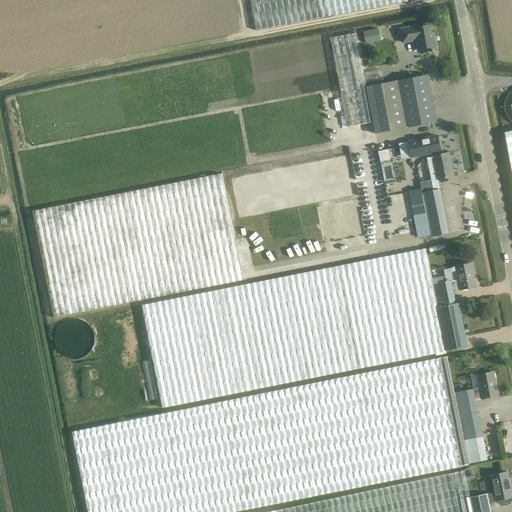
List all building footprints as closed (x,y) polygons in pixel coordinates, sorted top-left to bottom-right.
[(250,0),(257,31),(332,15),(332,17),(408,1),(408,0),(410,0),(411,1),(418,0),(250,0)] [(421,45),(422,53),(438,50),(436,38),(434,39),(432,25),(417,27),(417,26),(402,28),(404,42),(418,39),(419,45),(421,45)] [(379,29),(364,32),(366,43),(381,40),(379,29)] [(373,122),(375,134),(437,122),(428,75),(367,87),(357,33),(331,38),(348,127),(373,122)] [(438,135),(409,141),(412,156),(412,157),(415,157),(441,152),(438,135)] [(379,151),(381,162),(391,160),(389,149),(379,151)] [(430,170),(432,180),(438,179),(438,180),(454,176),(449,153),(434,156),(436,169),(430,170)] [(222,173),(33,211),(54,318),(243,280),(222,173)] [(421,188),(408,191),(417,238),(431,235),(422,192),(421,188)] [(440,189),(422,192),(431,237),(449,234),(449,232),(444,208),(440,189)] [(427,248),(142,305),(163,408),(378,365),(447,351),(468,347),(459,303),(456,303),(454,289),(461,288),(461,290),(476,287),(479,285),(477,279),(475,278),(472,263),(457,266),(452,267),(452,268),(444,270),(445,276),(432,278),(427,248)] [(95,337),(94,333),(93,329),(91,325),(88,322),(84,319),(81,318),(77,317),(73,316),(69,317),(66,318),(63,320),(60,322),(57,325),(55,329),(54,333),(54,337),(54,341),(55,345),(57,349),(60,352),(62,354),(66,356),(69,357),(74,358),(79,357),(82,356),(86,354),(88,352),(91,349),(93,345),(94,341),(95,337)] [(449,357),(72,432),(88,511),(231,511),(469,463),(469,464),(488,460),(475,398),(474,389),(456,392),(449,357)] [(141,361),(149,400),(158,398),(150,359),(141,361)] [(481,388),(474,389),(475,398),(483,397),(483,398),(498,395),(494,372),(479,375),(481,388)] [(266,511),(491,511),(490,501),(497,500),(498,500),(499,504),(511,501),(511,497),(511,496),(511,478),(509,479),(508,472),(492,475),(495,492),(488,494),(488,493),(470,497),(464,470),(266,511)]
